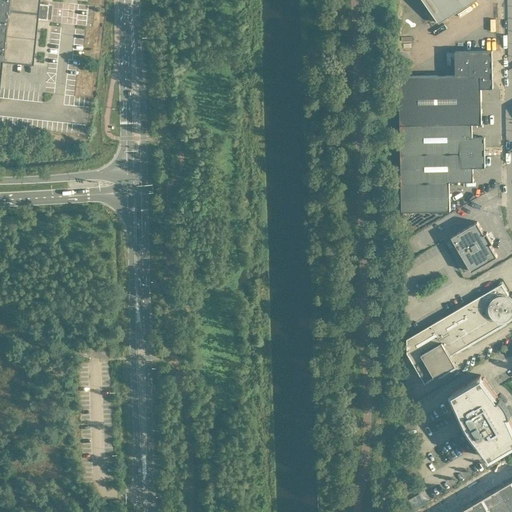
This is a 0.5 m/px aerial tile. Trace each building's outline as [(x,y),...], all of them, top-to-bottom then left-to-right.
[(0,0),(0,82),(3,59),(21,61),(25,61),(33,62),(38,18),(43,19),(47,19),(49,4),(45,3),(39,3),(39,0),(0,0)] [(425,0),(439,23),(475,0),(425,0)] [(398,57),(410,57),(409,11),(397,11),(398,57)] [(493,87),(493,50),(456,51),(456,75),(456,88),(482,88),(493,87)] [(456,75),(399,76),(401,153),(485,151),(485,137),(473,137),(473,123),(482,123),(482,88),(456,88),(456,75)] [(485,151),(401,153),(402,211),(451,210),(450,181),(474,181),(474,167),(486,166),(485,151)] [(452,236),(472,271),(498,256),(491,244),(493,242),(487,232),(485,233),(478,221),(452,236)] [(419,331),(407,339),(407,353),(425,383),(456,365),(450,355),(511,320),(511,319),(510,320),(508,317),(511,315),(511,312),(511,301),(511,302),(510,299),(507,297),(508,294),(508,295),(509,295),(502,283),(419,331)] [(503,404),(501,402),(500,399),(500,398),(484,377),(483,377),(481,375),(468,382),(471,386),(467,388),(465,384),(452,392),(454,395),(453,395),(465,423),(467,422),(471,430),(470,431),(489,455),(491,458),(504,450),(502,447),(504,445),(505,445),(507,448),(511,445),(511,420),(508,413),(505,408),(505,407),(506,407),(506,405),(504,404),(503,404)] [(511,511),(511,480),(458,511),(511,511)] [(409,498),(414,508),(430,501),(425,491),(409,498)]
